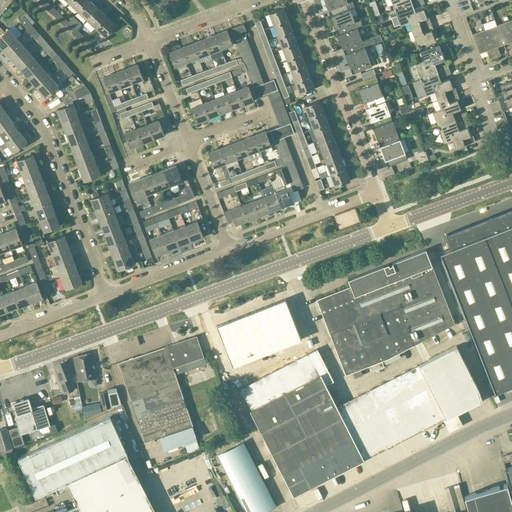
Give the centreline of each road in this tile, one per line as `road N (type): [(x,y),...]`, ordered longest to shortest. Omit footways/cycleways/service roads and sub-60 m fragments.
road 1 (secondary): [(0,370),(390,228)]
road 2 (unknown): [(291,264),(347,380),(368,379),(465,332)]
road 3 (residential): [(106,297),(41,128),(0,74)]
road 4 (unclassified): [(315,511),(511,414)]
road 5 (residential): [(375,194),(305,0)]
road 6 (residential): [(106,297),(228,249)]
road 7 (secondary): [(390,228),(511,181)]
